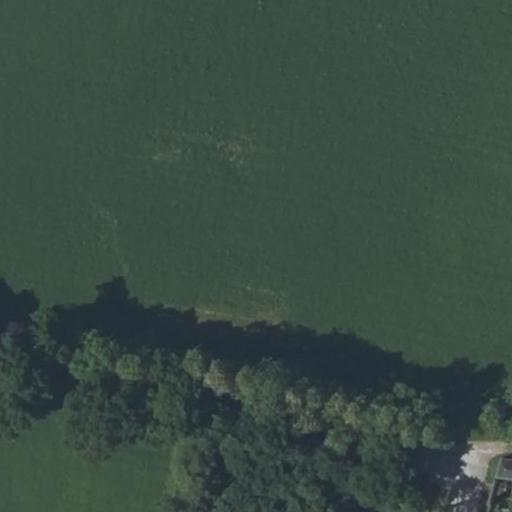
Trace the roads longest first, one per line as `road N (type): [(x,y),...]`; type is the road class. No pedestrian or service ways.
road 1 (unclassified): [(0,345),(379,422)]
road 2 (unclassified): [(379,422),(511,436)]
road 3 (unclassified): [(379,422),(443,473),(459,511)]
